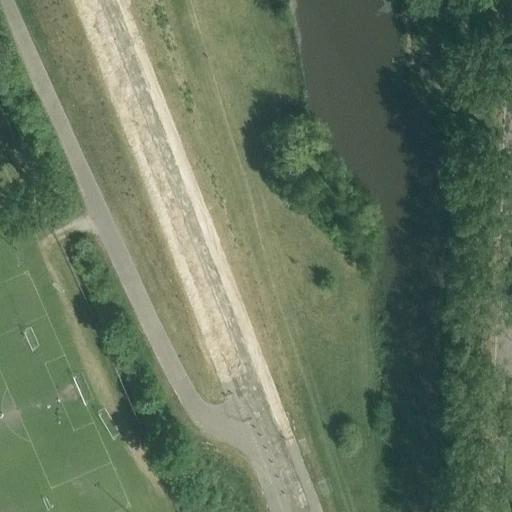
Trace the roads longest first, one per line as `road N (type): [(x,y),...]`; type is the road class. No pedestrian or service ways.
road 1 (unclassified): [(263,422),(216,428),(179,387),(0,0)]
road 2 (tertiary): [(263,422),(100,0)]
road 3 (residential): [(496,511),(511,126)]
